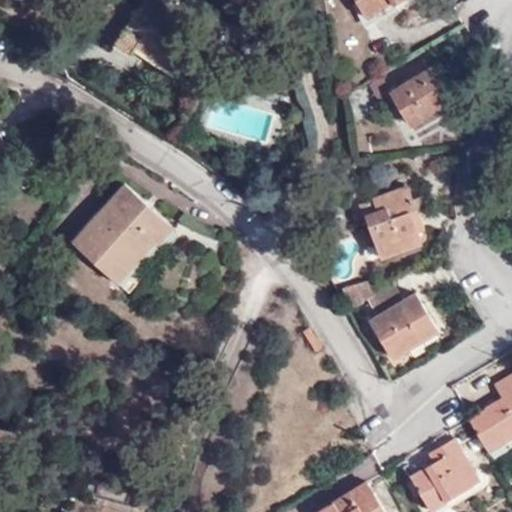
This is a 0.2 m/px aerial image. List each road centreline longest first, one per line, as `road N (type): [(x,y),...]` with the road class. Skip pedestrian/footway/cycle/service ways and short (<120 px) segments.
road 1 (residential): [(0,57),(213,186),(286,262),(382,405),(511,320)]
road 2 (unknown): [(273,248),(194,436),(178,511)]
road 3 (unknown): [(273,248),(307,192),(323,140),(315,78),(283,0)]
road 4 (residential): [(511,281),(481,249),(473,203),(511,67)]
